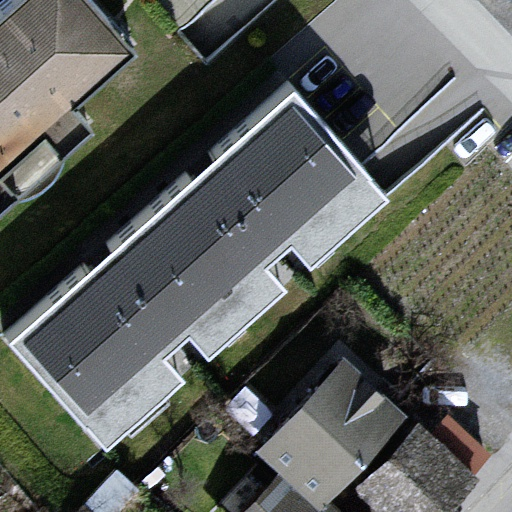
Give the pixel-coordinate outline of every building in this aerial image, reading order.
[(105,37),(73,0),(0,0),(0,149),(18,131),(42,148),(66,122),(51,102),(105,37)] [(282,73),(2,325),(103,438),(384,186),(372,173),(364,164),(342,140),(324,119),(306,100),(287,79),(282,73)] [(340,347),(249,440),(274,464),(308,497),(399,404),(340,347)] [(410,416),(347,481),(379,511),(416,511),(462,466),(410,416)] [(323,511),(308,497),(274,464),(226,511),(323,511)]
